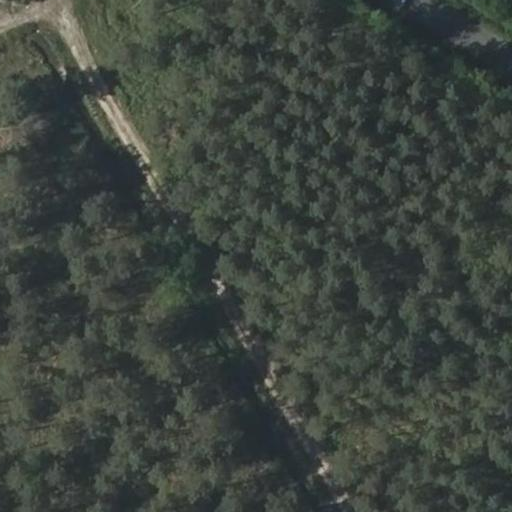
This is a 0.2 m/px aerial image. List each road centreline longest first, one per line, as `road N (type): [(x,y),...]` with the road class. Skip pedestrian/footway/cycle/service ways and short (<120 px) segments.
road 1 (track): [(74,0),(378,511)]
road 2 (secondary): [(404,0),(511,66)]
